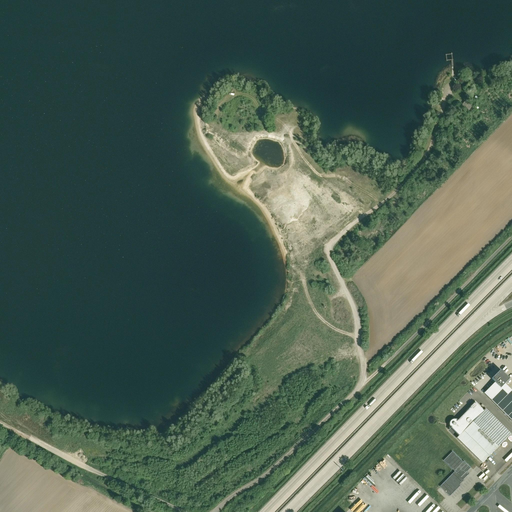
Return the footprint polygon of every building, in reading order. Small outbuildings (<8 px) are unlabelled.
[(463,108),(468,111),(473,106),(468,102),(463,108)] [(511,422),(511,392),(505,385),(510,380),(501,371),(492,380),(494,382),(483,393),(511,422)] [(456,437),(482,463),(511,434),(485,408),(483,410),(475,402),(457,419),(455,418),(454,418),(452,418),(451,419),(449,421),(449,423),(450,426),(459,434),(456,437)] [(470,468),(452,450),(443,460),(454,471),(440,487),(449,495),(469,474),(467,471),(470,468)] [(370,497),(375,492),(366,484),(369,482),(370,483),(373,480),(367,474),(356,485),(370,497)]
